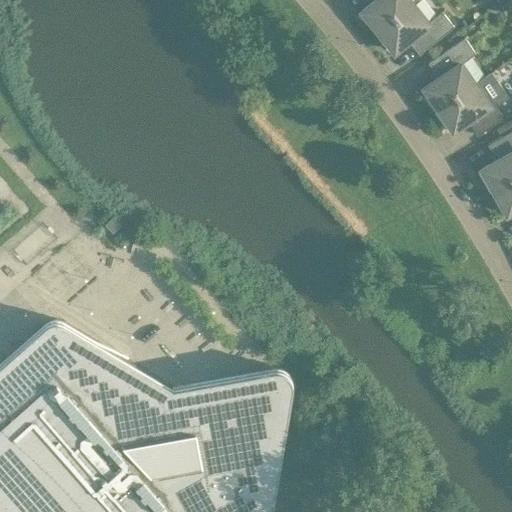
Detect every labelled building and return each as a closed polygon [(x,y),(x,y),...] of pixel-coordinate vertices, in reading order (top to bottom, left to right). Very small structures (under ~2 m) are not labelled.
[(410,0),(374,0),(361,10),(378,30),(413,2),(410,0)] [(441,11),(428,22),(413,2),(378,30),(394,51),(408,40),(419,54),(453,26),(441,11)] [(461,63),(475,53),(464,37),(428,62),(438,77),(423,87),(438,108),(475,83),(461,63)] [(495,99),(489,104),(475,83),(438,108),(452,130),(467,120),(477,135),(506,115),(495,99)] [(511,129),(487,144),(496,160),(481,168),(494,191),(511,180),(511,129)] [(511,180),(494,191),(507,213),(511,210),(511,180)] [(113,217),(105,224),(112,232),(120,225),(113,217)] [(180,414),(58,341),(54,340),(52,339),(50,339),(48,339),(46,339),(44,340),(42,341),(40,343),(0,377),(0,511),(268,511),(285,417),(285,412),(285,410),(284,408),(283,405),(281,404),(279,401),(276,399),(272,398),(266,398),(180,414)]
